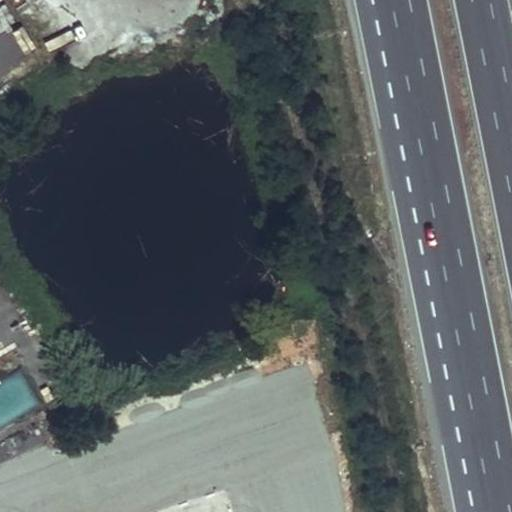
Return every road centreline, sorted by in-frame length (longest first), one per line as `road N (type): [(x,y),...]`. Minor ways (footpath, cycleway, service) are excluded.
road 1 (motorway): [(399,0),(501,511)]
road 2 (motorway): [(511,139),(484,0)]
